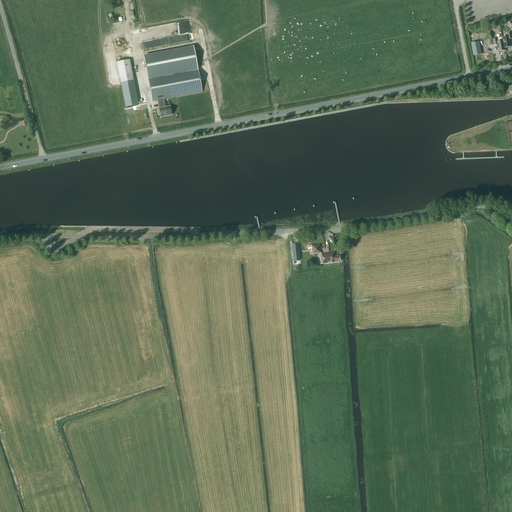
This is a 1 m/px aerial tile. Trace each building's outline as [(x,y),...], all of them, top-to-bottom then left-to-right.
[(502,38),(502,41),(503,41),(503,44),(504,43),(505,48),(511,47),(510,40),(511,39),(511,34),(511,33),(507,34),(508,37),(502,38)] [(505,50),(505,48),(504,43),(503,44),(503,41),(502,41),(498,41),(497,38),(493,39),(494,45),(497,45),(498,52),(505,50)] [(473,55),(481,54),(479,41),(471,43),(473,55)] [(143,55),(151,101),(157,100),(164,99),(202,92),(194,46),(143,55)] [(129,59),(116,61),(120,82),(133,80),(129,59)] [(136,85),(126,87),(128,101),(139,99),(136,85)] [(148,113),(147,99),(134,100),(135,115),(148,113)] [(164,99),(157,100),(159,108),(160,117),(171,115),(170,106),(165,107),(164,99)] [(341,261),(341,256),(338,256),(338,255),(334,255),(334,253),(322,254),(322,264),(329,263),(329,262),(332,262),(332,263),(338,262),(338,261),(341,261)]
